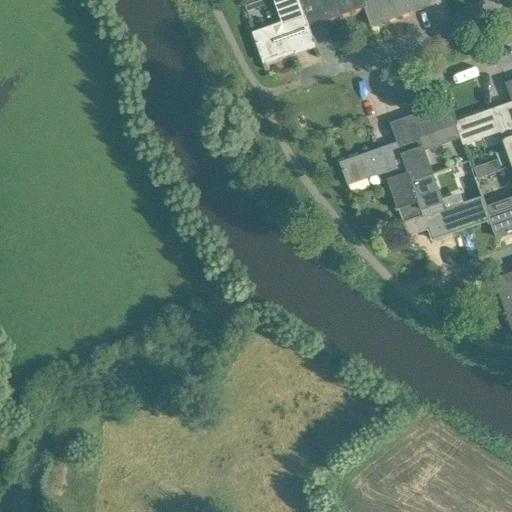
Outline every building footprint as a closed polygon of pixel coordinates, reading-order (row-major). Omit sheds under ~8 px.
[(315,44),(309,25),(307,26),(298,0),(276,0),(283,21),(253,31),(264,62),(295,51),(295,50),(314,43),(314,45),(315,44)] [(364,3),(365,3),(363,0),(298,0),(307,26),(309,25),(308,24),(327,17),(327,19),(365,6),(364,3)] [(430,4),(429,0),(372,0),(365,3),(364,3),(365,6),(372,24),(411,11),(410,9),(429,3),(429,4),(430,4)] [(265,6),(264,1),(245,7),(247,12),(265,6)] [(457,125),(457,121),(450,102),(411,115),(411,117),(393,124),(392,122),(391,123),(399,143),(412,181),(433,174),(423,145),(444,138),(441,130),(457,125)] [(511,103),(495,109),(494,107),(457,121),(457,125),(464,144),(500,131),(511,164),(511,103)] [(424,215),(412,181),(399,143),(380,150),(379,148),(340,162),(348,184),(349,183),(368,177),(378,173),(391,184),(398,207),(404,222),(424,215)] [(463,191),(442,198),(433,174),(412,181),(424,215),(432,239),(433,238),(433,237),(451,230),(452,232),(490,218),(489,216),(483,197),(467,202),(463,191)] [(511,207),(489,216),(490,218),(497,237),(511,231),(511,207)] [(413,246),(409,236),(378,247),(385,256),(413,246)] [(511,272),(495,278),(495,279),(497,279),(503,297),(502,298),(511,326),(511,272)]
